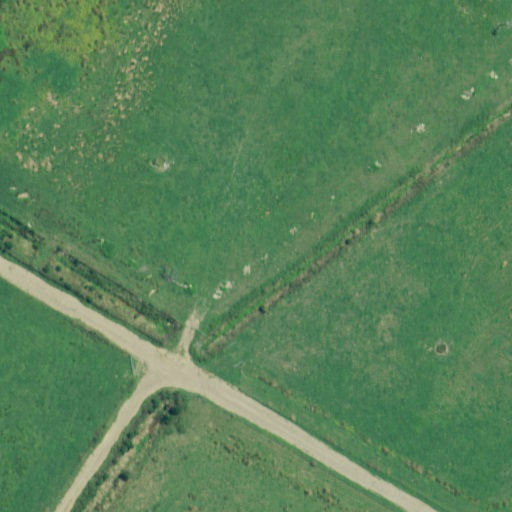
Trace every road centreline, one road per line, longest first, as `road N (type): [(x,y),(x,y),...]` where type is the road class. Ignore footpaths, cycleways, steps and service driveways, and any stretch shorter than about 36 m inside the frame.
road 1 (track): [(426,511),(0,263)]
road 2 (track): [(63,511),(165,358)]
